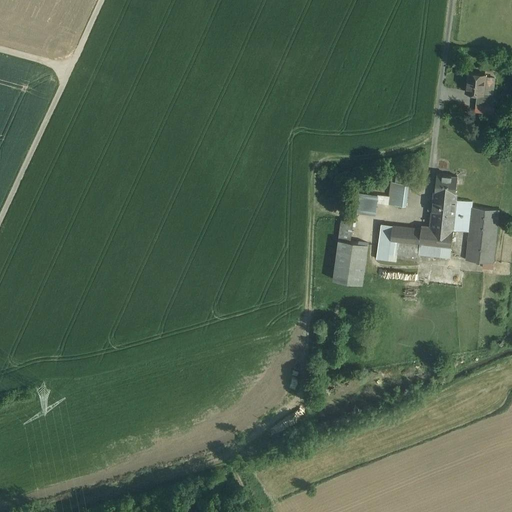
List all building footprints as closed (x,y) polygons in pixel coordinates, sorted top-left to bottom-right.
[(485,74),(469,72),(467,91),(477,92),(483,93),(483,92),(485,74)] [(493,93),(483,92),(483,93),(477,92),(476,104),(492,106),(493,93)] [(458,176),(438,174),(435,200),(433,200),(430,225),(454,228),(457,199),(455,199),(458,176)] [(409,183),(392,181),(390,196),(396,197),(396,204),(406,205),(409,183)] [(378,194),(354,191),(351,212),(376,213),(377,202),(378,194)] [(390,196),(378,194),(377,202),(389,203),(390,196)] [(473,201),(457,199),(454,228),(454,230),(469,231),(472,206),(473,201)] [(500,209),(472,206),(469,231),(466,259),(494,262),(500,209)] [(354,221),(342,219),(339,239),(351,240),(354,221)] [(393,225),(382,224),(380,238),(391,239),(393,225)] [(430,225),(422,224),(422,228),(393,225),(391,239),(399,240),(398,254),(419,256),(419,251),(426,252),(426,254),(451,257),(454,230),(454,228),(430,225)] [(391,239),(380,238),(377,258),(397,260),(398,254),(399,240),(391,239)] [(351,240),(339,239),(334,279),(363,283),(369,243),(351,240)]
